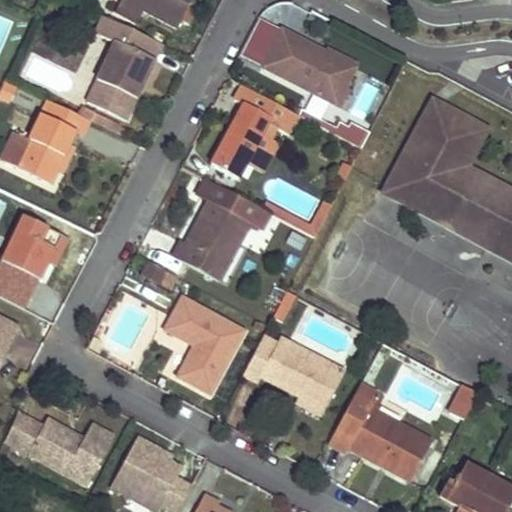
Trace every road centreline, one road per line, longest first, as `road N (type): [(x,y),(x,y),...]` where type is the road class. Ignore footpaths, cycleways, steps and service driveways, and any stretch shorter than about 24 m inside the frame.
road 1 (residential): [(350,511),(59,356),(239,0)]
road 2 (residential): [(335,0),(421,47),(511,38)]
